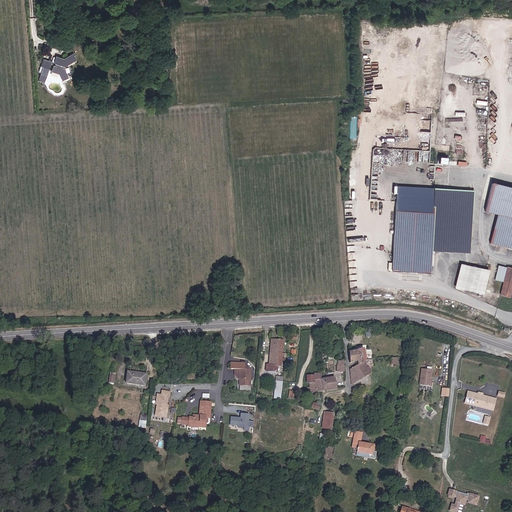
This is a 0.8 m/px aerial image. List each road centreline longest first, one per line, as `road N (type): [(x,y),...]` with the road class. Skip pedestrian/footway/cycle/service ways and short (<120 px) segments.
road 1 (primary): [(0,336),(398,314),(511,347)]
road 2 (unknown): [(375,232),(364,195),(366,131),(399,55)]
road 3 (unknown): [(511,319),(384,273),(375,232)]
